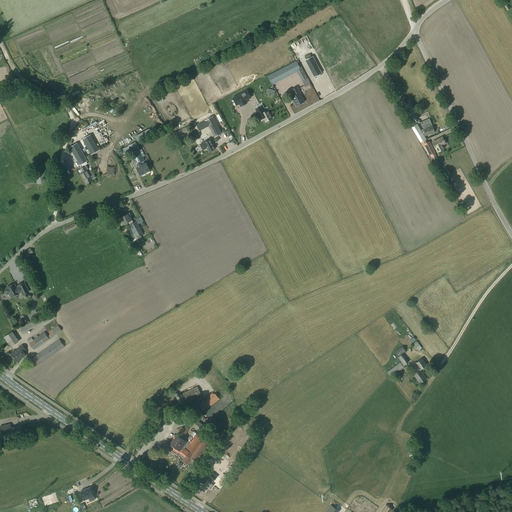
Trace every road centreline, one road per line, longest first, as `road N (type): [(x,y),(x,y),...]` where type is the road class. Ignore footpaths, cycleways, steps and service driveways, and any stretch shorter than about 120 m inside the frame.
road 1 (unclassified): [(0,271),(48,228),(188,172),(320,103),(381,65),(413,29)]
road 2 (track): [(376,511),(406,458),(401,420),(511,265)]
road 3 (secondary): [(200,511),(0,373)]
road 4 (unclassified): [(511,235),(413,29)]
road 5 (track): [(48,228),(71,116),(22,79),(0,44)]
